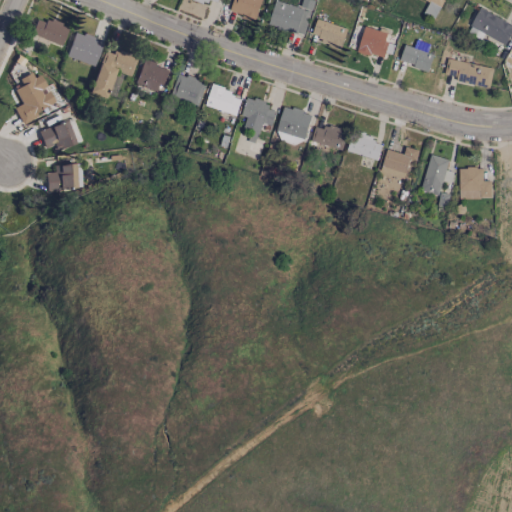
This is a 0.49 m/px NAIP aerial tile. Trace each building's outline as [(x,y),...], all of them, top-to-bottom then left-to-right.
[(233,0),(231,13),(257,18),(260,0),(233,0)] [(276,0),(274,0),(268,24),(304,34),(313,0),(302,0),(300,7),(276,0)] [(434,17),(440,7),(429,1),(423,11),(434,17)] [(469,25),(505,44),(511,30),(511,24),(479,7),(469,25)] [(30,35),(61,44),(67,27),(36,17),(30,35)] [(341,47),(347,28),(316,18),(310,37),(341,47)] [(357,50),(383,57),(388,41),(384,40),(387,31),(364,25),(357,50)] [(101,40),(73,32),(66,57),(94,65),(101,40)] [(428,70),(433,53),(427,51),(429,43),(416,39),(414,47),(404,44),(399,61),(428,70)] [(130,76),(137,56),(115,49),(114,54),(103,50),(89,94),(105,100),(115,71),(130,76)] [(133,82),(158,92),(168,68),(143,58),(133,82)] [(493,68),(447,58),(444,74),(455,76),(454,80),(488,88),(493,68)] [(196,106),(204,82),(177,72),(169,96),(196,106)] [(13,88),(20,104),(13,107),(21,124),(37,117),(34,111),(47,105),(35,78),(13,88)] [(235,114),(241,95),(211,85),(204,104),(235,114)] [(259,121),(271,125),(275,110),(265,107),(267,102),(246,96),(240,115),(246,116),(242,128),(255,132),(259,121)] [(275,130),(304,138),(311,113),(283,105),(275,130)] [(53,144),(55,150),(75,143),(66,120),(38,131),(44,148),(53,144)] [(315,123),(310,141),(340,148),(345,130),(315,123)] [(352,131),(346,150),(376,160),(382,141),(352,131)] [(409,158),(415,159),(418,149),(405,145),(403,153),(386,148),(379,170),(403,177),(409,158)] [(446,169),(448,158),(429,153),(420,189),(438,194),(442,180),(450,182),(453,171),(446,169)] [(80,163),(53,164),(54,172),(46,172),(46,189),(81,188),(80,163)] [(458,167),(459,198),(491,197),(490,180),(482,180),(482,166),(458,167)]
